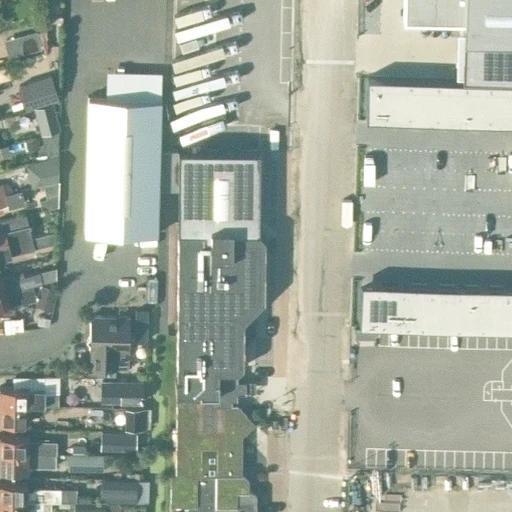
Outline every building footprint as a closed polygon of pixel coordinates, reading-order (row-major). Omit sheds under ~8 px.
[(511,79),(511,0),(425,0),(425,17),(464,19),(463,78),(511,79)] [(37,31),(15,36),(20,54),(41,48),(37,31)] [(59,98),(51,74),(18,84),(25,109),(59,98)] [(368,76),(367,118),(407,119),(408,77),(368,76)] [(408,77),(407,119),(435,120),(436,78),(408,77)] [(436,78),(435,120),(463,121),(464,79),(436,78)] [(464,79),(463,121),(487,121),(488,79),(464,79)] [(488,79),(487,121),(511,122),(511,80),(488,79)] [(87,97),(83,233),(157,235),(158,170),(160,99),(87,97)] [(52,103),(34,108),(37,119),(55,114),(52,103)] [(58,154),(59,131),(41,136),(47,157),(58,154)] [(40,147),(37,137),(26,140),(29,150),(40,147)] [(170,472),(170,503),(185,504),(184,511),(254,511),(255,493),(249,488),(245,488),(245,477),(241,473),(241,434),(254,421),(237,403),(231,403),(231,399),(236,399),(236,392),(245,392),(245,380),(236,380),(236,373),(231,373),(231,369),(237,369),(242,364),(242,343),(255,331),(255,306),(263,298),(264,237),(258,231),(259,152),(178,151),(178,190),(177,231),(176,374),(181,374),(181,378),(175,378),(175,393),(181,393),(181,398),(176,398),(175,428),(175,472),(170,472)] [(58,180),(58,156),(37,162),(42,184),(58,180)] [(58,206),(59,180),(43,184),(46,198),(39,199),(41,210),(58,206)] [(0,194),(0,210),(2,210),(1,206),(9,205),(6,193),(0,194)] [(26,214),(0,220),(0,230),(0,231),(28,224),(26,214)] [(0,244),(32,236),(28,225),(0,233),(0,244)] [(0,257),(35,248),(32,236),(0,244),(0,257)] [(18,288),(29,286),(42,282),(39,271),(15,277),(14,273),(2,276),(2,275),(0,275),(0,291),(6,290),(7,295),(19,292),(18,288)] [(362,282),(362,324),(402,325),(403,283),(362,282)] [(403,283),(402,325),(429,326),(430,283),(403,283)] [(430,283),(429,326),(457,327),(459,284),(430,283)] [(459,284),(457,327),(481,327),(482,284),(459,284)] [(482,284),(481,327),(505,328),(507,285),(482,284)] [(56,289),(41,285),(35,306),(50,310),(56,289)] [(6,290),(0,291),(0,307),(10,305),(10,303),(32,297),(29,286),(18,288),(19,292),(7,295),(6,290)] [(134,340),(134,341),(147,342),(148,308),(135,308),(135,332),(134,340)] [(129,316),(90,315),(89,335),(85,338),(89,343),(89,347),(91,347),(90,367),(96,367),(96,375),(115,375),(115,368),(128,368),(129,316)] [(101,381),(100,401),(143,402),(143,389),(143,381),(101,381)] [(0,404),(44,405),(57,406),(58,394),(44,394),(44,387),(30,387),(26,387),(12,386),(4,386),(0,386),(0,404)] [(0,404),(0,421),(29,422),(29,415),(44,415),(44,405),(0,404)] [(147,407),(134,407),(124,407),(124,428),(146,428),(147,407)] [(111,432),(111,451),(135,452),(136,437),(136,433),(111,432)] [(0,452),(44,453),(56,454),(57,442),(29,441),(29,435),(0,434),(0,452)] [(0,452),(0,469),(28,470),(28,465),(56,466),(56,454),(44,453),(0,452)] [(71,453),(71,470),(103,471),(103,454),(85,454),(72,453),(71,453)] [(101,478),(100,501),(144,503),(144,480),(101,478)] [(0,499),(50,501),(60,501),(74,501),(75,501),(76,496),(76,488),(61,487),(35,487),(30,491),(28,491),(28,482),(0,482),(0,499)] [(0,499),(0,511),(27,511),(27,510),(43,510),(50,510),(50,501),(0,499)] [(74,501),(74,511),(104,511),(104,502),(89,501),(75,501),(74,501)]
